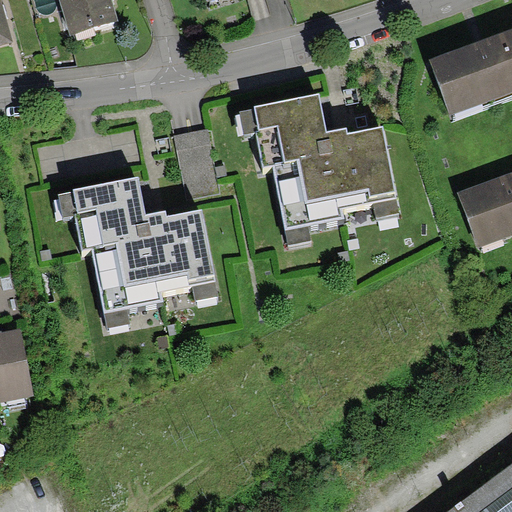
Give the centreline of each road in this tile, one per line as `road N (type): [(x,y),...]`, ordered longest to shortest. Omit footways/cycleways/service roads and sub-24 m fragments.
road 1 (residential): [(439,0),(284,54),(172,81)]
road 2 (residential): [(172,81),(0,98)]
